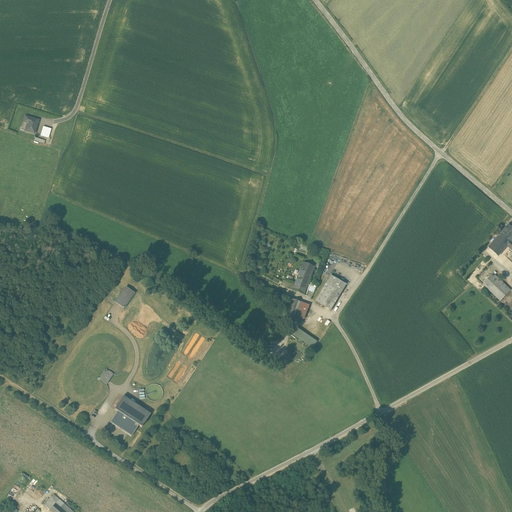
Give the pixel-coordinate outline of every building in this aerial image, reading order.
[(27,123),(25,131),(34,134),(38,121),(25,117),(23,122),(27,123)] [(52,128),(43,126),(41,135),(49,137),(52,128)] [(511,225),(506,221),(485,245),(496,254),(505,244),(510,238),(511,236),(511,225)] [(331,256),(322,273),(329,276),(338,259),(331,256)] [(294,285),(293,290),(304,294),(315,267),(303,262),(294,285)] [(493,272),(483,283),(501,301),(511,290),(493,272)] [(347,284),(331,275),(315,301),(331,311),(347,284)] [(293,290),(294,285),(283,280),(281,285),(293,290)] [(317,285),(312,283),(308,291),(313,293),(317,285)] [(125,287),(115,303),(123,309),(134,293),(125,287)] [(310,305),(287,296),(281,311),(304,320),(310,305)] [(316,343),(295,328),(291,334),(312,349),(316,343)] [(102,382),(106,385),(113,374),(109,371),(107,372),(106,367),(104,368),(104,372),(103,372),(102,374),(100,377),(101,378),(96,379),(97,381),(101,380),(102,382)] [(150,414),(123,396),(114,410),(117,411),(110,422),(131,437),(138,426),(141,428),(150,414)] [(72,511),(53,495),(44,505),(51,511),(72,511)]
